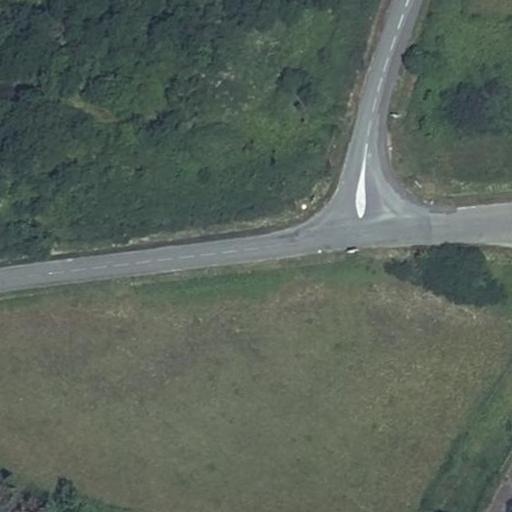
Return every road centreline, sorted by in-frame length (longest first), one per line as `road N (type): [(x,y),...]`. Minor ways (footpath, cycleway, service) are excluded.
road 1 (tertiary): [(0,279),(342,237)]
road 2 (tertiary): [(406,0),(368,124)]
road 3 (tertiary): [(511,218),(392,231)]
